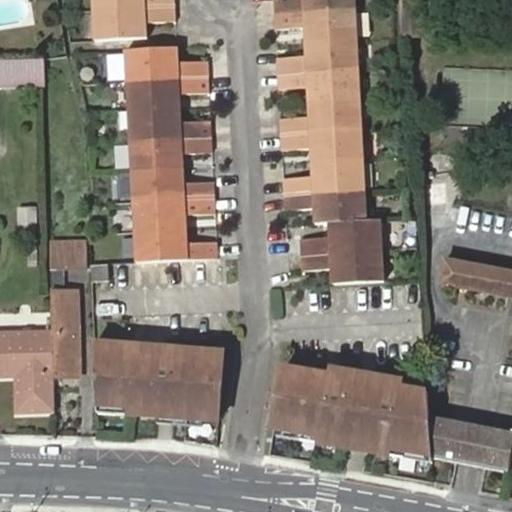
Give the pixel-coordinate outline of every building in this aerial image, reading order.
[(94,0),(95,12),(175,8),(174,0),(94,0)] [(305,0),(306,0),(275,1),(276,16),(355,12),(354,0),(305,0)] [(420,0),(417,0),(400,1),(402,39),(423,38),(420,0)] [(97,43),(142,40),(142,34),(145,26),(176,24),(175,8),(95,12),(97,43)] [(355,12),(276,16),(277,30),(307,29),(312,38),(312,44),(357,42),(355,12)] [(357,42),(312,44),(313,50),(309,60),(278,62),(279,76),(359,72),(357,42)] [(129,83),(209,79),(208,63),(177,65),(173,57),(173,51),(127,53),(129,83)] [(0,89),(46,85),(46,60),(0,63),(0,89)] [(359,72),(279,76),(279,91),(310,89),(315,98),(316,105),(360,102),(359,72)] [(131,113),(176,111),(175,105),(179,96),(210,95),(209,79),(129,83),(131,113)] [(360,102),(316,105),(316,111),(312,121),(282,122),(282,137),(362,133),(360,102)] [(132,143),(212,139),(212,124),(181,125),(176,117),(176,111),(131,113),(132,143)] [(362,133),(282,137),(283,151),(314,149),(318,159),(319,165),(364,162),(362,133)] [(134,174),(179,172),(178,165),(182,157),(213,155),(212,139),(132,143),(134,174)] [(364,162),(319,165),(319,171),(315,181),(285,183),(285,197),(365,192),(364,162)] [(135,204),(216,200),(215,184),(184,185),(179,177),(179,172),(134,174),(135,204)] [(365,192),(285,197),(286,212),(317,210),(321,220),(322,225),(336,224),(367,223),(365,192)] [(135,204),(137,234),(182,232),(182,226),(185,217),(216,216),(216,200),(135,204)] [(38,206),(19,207),(20,230),(39,229),(38,206)] [(302,257),(382,253),(381,223),(367,223),(336,224),(336,231),(332,241),(302,242),(302,257)] [(137,234),(139,265),(219,261),(218,245),(187,246),(182,238),(182,232),(137,234)] [(51,244),(52,270),(64,270),(87,269),(86,242),(51,244)] [(339,286),(384,283),(382,253),(302,257),(303,272),(334,272),(339,280),(339,286)] [(511,280),(511,275),(447,263),(442,287),(508,300),(511,280)] [(91,267),(92,283),(108,282),(107,266),(91,267)] [(53,295),(65,294),(64,270),(52,270),(53,295)] [(53,295),(55,378),(80,378),(78,294),(65,294),(53,295)] [(18,416),(56,414),(55,378),(54,335),(0,335),(0,378),(17,378),(18,416)] [(95,345),(95,353),(98,408),(128,411),(128,417),(159,419),(160,406),(174,408),(173,420),(190,421),(191,408),(204,410),(203,422),(219,424),(225,354),(95,345)] [(434,459),(429,394),(404,390),(405,384),(375,379),(372,393),(359,391),(362,376),(331,372),(330,377),(285,369),(274,431),(278,431),(319,439),(318,445),(344,449),(345,438),(369,442),(366,453),(392,458),(393,452),(434,459)] [(372,393),(375,379),(362,376),(359,391),(372,393)] [(160,406),(159,419),(173,420),(174,408),(160,406)] [(190,421),(203,422),(204,410),(191,408),(190,421)] [(465,425),(431,418),(434,459),(434,460),(458,464),(465,425)] [(476,427),(465,425),(458,464),(469,466),(484,469),(492,431),(476,427)] [(511,460),(511,434),(492,431),(484,469),(509,474),(511,460)] [(344,449),(366,453),(369,442),(345,438),(344,449)]
